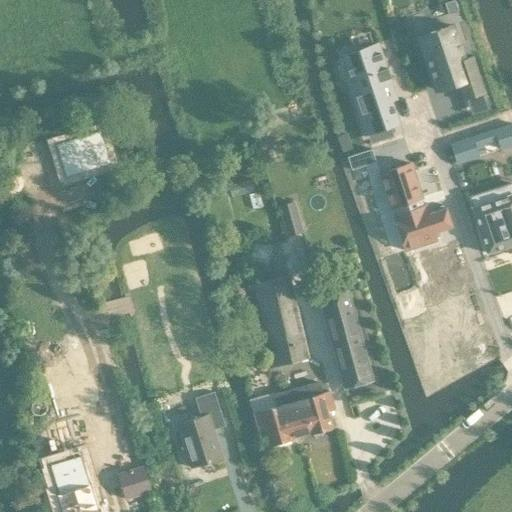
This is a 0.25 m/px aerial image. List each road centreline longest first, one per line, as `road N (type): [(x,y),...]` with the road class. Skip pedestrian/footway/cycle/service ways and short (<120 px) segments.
road 1 (unknown): [(511,304),(409,47)]
road 2 (residential): [(371,509),(291,256)]
